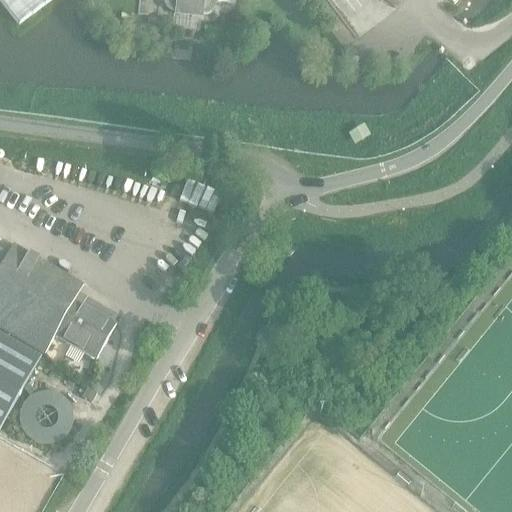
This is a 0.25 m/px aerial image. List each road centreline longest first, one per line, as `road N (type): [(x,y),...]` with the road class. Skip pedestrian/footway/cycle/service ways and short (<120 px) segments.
road 1 (unclassified): [(80,511),(228,263),(292,193)]
road 2 (unclassified): [(0,125),(254,160),(292,193)]
road 3 (unclassified): [(511,69),(436,147),(399,167),(292,193)]
